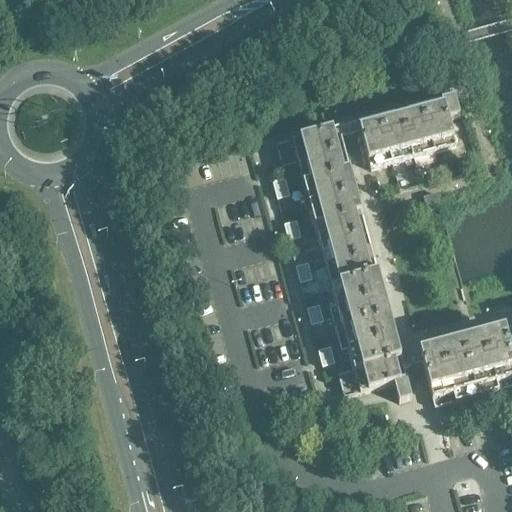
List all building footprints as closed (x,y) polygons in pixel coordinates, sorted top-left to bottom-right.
[(456,150),(448,123),(460,120),(454,101),(358,127),(370,173),(456,150)] [(400,362),(338,132),(275,149),(282,172),(298,167),(354,374),(337,379),(344,402),(394,388),(398,406),(410,403),(411,404),(412,404),(408,389),(414,387),(412,381),(414,380),(408,360),(400,362)] [(287,191),(285,183),(272,186),(275,195),(287,191)] [(289,200),(287,191),(275,195),(277,203),(289,200)] [(440,211),(436,197),(423,200),(427,215),(440,211)] [(298,233),(296,225),(284,228),(286,236),(298,233)] [(300,241),(298,233),(286,236),(288,245),(300,241)] [(310,275),(307,267),(295,270),(297,278),(310,275)] [(312,283),(310,275),(297,278),(299,287),(312,283)] [(321,317),(319,309),(306,312),(308,321),(321,317)] [(323,326),(321,317),(308,321),(311,329),(323,326)] [(511,390),(511,360),(505,334),(419,357),(434,412),(511,390)] [(332,359),(330,351),(317,354),(320,362),(332,359)] [(334,367),(332,359),(320,362),(322,371),(334,367)]
